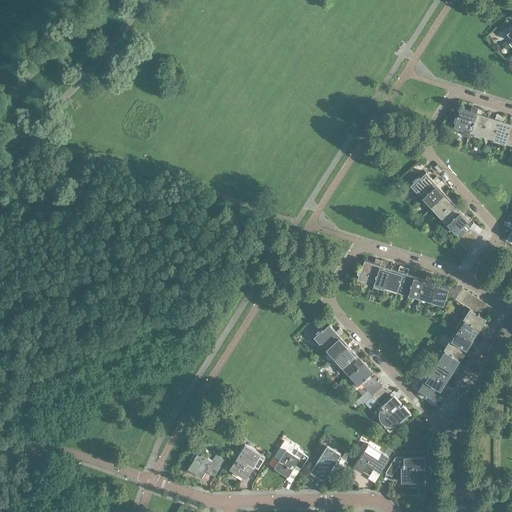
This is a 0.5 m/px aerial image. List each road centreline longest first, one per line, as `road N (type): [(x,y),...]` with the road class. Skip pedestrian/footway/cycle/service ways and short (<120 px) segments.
road 1 (residential): [(470,281),(362,242),(331,289),(331,301),(414,398),(456,420)]
road 2 (residential): [(511,108),(455,90),(422,143),(498,232),(470,281)]
road 3 (residential): [(390,511),(369,500),(229,502)]
